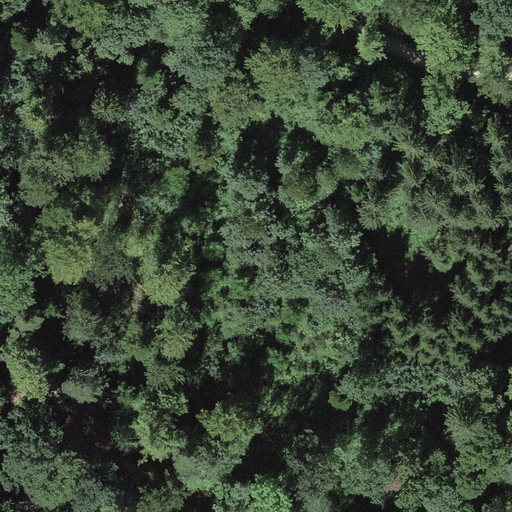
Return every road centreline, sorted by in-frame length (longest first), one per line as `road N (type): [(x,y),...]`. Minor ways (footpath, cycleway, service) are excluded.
road 1 (track): [(170,511),(0,352)]
road 2 (track): [(511,78),(400,52),(301,0)]
